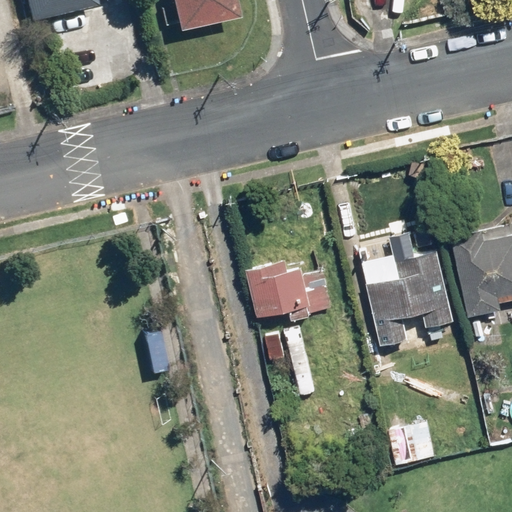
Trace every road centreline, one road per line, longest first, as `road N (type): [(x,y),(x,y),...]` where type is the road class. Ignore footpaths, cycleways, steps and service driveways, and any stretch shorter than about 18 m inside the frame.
road 1 (unknown): [(176,139),(244,511)]
road 2 (residential): [(328,107),(0,178)]
road 3 (residential): [(511,64),(328,107)]
